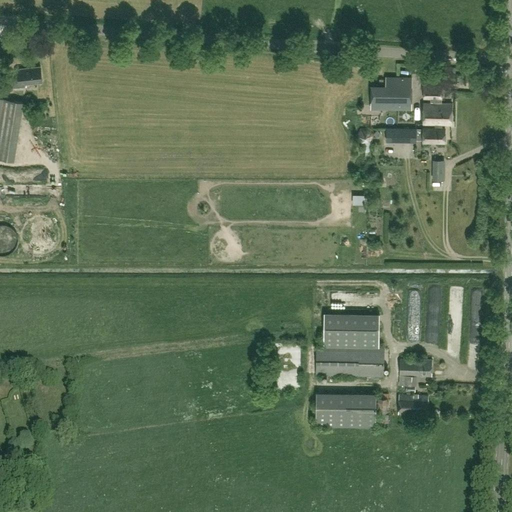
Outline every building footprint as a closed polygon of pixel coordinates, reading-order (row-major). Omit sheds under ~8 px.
[(41,66),(18,68),(18,74),(12,74),(13,87),(26,86),(26,83),(42,81),(41,66)] [(372,85),(372,107),(411,108),(412,100),(399,99),(399,86),(412,86),(412,77),(387,76),(387,85),(372,85)] [(430,102),(424,102),(423,123),(435,123),(442,123),(452,123),(452,102),(442,102),(442,85),(424,85),(424,98),(430,99),(430,102)] [(23,102),(4,99),(0,98),(0,157),(14,160),(23,102)] [(423,128),(416,128),(416,139),(423,139),(423,142),(444,142),(445,128),(442,128),(442,123),(435,123),(435,127),(423,127),(423,128)] [(388,127),(387,139),(416,139),(416,128),(388,127)] [(374,133),(369,128),(360,128),(357,135),(361,142),(365,142),(365,156),(369,156),(369,142),(374,134),(377,138),(381,133),(377,129),(374,133)] [(445,180),(445,159),(433,159),(432,179),(445,180)] [(0,196),(35,196),(35,184),(0,184),(0,196)] [(379,342),(379,323),(324,323),(324,346),(317,346),(317,374),(384,375),(384,347),(378,347),(379,342)] [(400,358),(400,374),(399,374),(399,384),(406,385),(406,392),(415,392),(415,385),(417,385),(417,375),(432,376),(433,359),(400,358)] [(388,414),(376,413),(376,392),(316,391),(316,426),(376,426),(376,425),(388,425),(388,414)] [(428,394),(399,393),(398,414),(428,415),(428,394)] [(378,396),(377,410),(388,411),(388,397),(378,396)]
